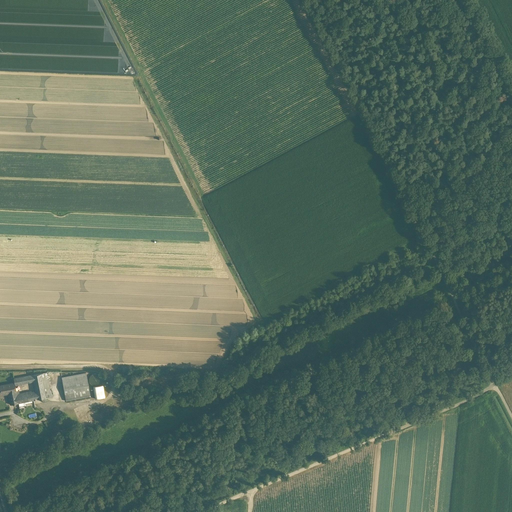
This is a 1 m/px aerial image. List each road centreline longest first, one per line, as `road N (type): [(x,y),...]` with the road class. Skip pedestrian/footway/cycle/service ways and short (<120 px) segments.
road 1 (track): [(272,344),(216,371),(112,401),(106,371),(97,366),(0,366)]
road 2 (track): [(434,258),(305,0)]
road 3 (unclassified): [(493,384),(251,490)]
road 4 (unclassified): [(493,384),(434,258)]
